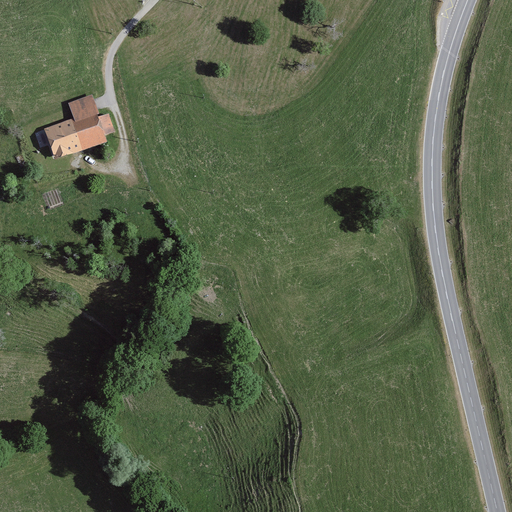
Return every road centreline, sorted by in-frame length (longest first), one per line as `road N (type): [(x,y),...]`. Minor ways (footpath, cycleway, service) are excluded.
road 1 (secondary): [(467,0),(436,108),(432,193),(442,273),(497,511)]
road 2 (track): [(135,175),(109,73),(113,51),(156,0)]
